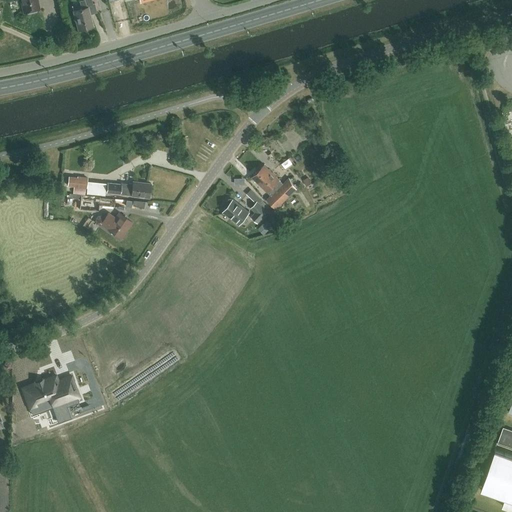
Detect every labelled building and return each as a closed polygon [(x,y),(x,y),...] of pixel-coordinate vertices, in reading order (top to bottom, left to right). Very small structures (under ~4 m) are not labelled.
[(20,0),(23,13),(39,9),(36,0),(20,0)] [(82,0),(79,1),(81,9),(73,11),(78,30),(92,27),(89,15),(96,13),(93,4),(92,4),(90,0),(82,0)] [(264,165),(257,171),(285,199),(297,187),(289,178),(283,184),(279,180),(264,165)] [(285,199),(257,171),(251,177),(267,192),(271,196),(267,201),(276,208),(285,199)] [(87,178),(68,176),(67,186),(75,187),(75,193),(104,196),(105,186),(87,184),(87,178)] [(151,184),(132,182),(132,188),(121,187),(121,185),(107,183),(106,192),(131,195),(131,196),(149,198),(151,184)] [(252,189),(248,194),(256,201),(260,196),(252,189)] [(115,198),(70,194),(69,199),(80,200),(79,210),(98,211),(99,206),(114,207),(115,198)] [(249,212),(233,199),(223,212),(239,225),(249,212)] [(271,209),(261,199),(252,209),(255,212),(251,217),(258,223),(271,209)] [(132,222),(119,213),(115,218),(108,213),(104,218),(103,218),(103,217),(102,217),(101,216),(100,216),(99,216),(98,217),(97,217),(96,218),(96,219),(96,220),(95,220),(95,221),(95,222),(96,222),(96,223),(96,224),(97,224),(98,225),(99,226),(100,224),(107,229),(120,239),(132,222)] [(56,375),(22,387),(30,408),(50,400),(58,422),(71,417),(67,406),(79,402),(77,397),(79,397),(71,375),(58,380),(56,375)] [(511,430),(503,427),(497,444),(511,449),(511,430)] [(511,455),(494,449),(481,487),(503,495),(499,506),(511,510),(511,455)]
